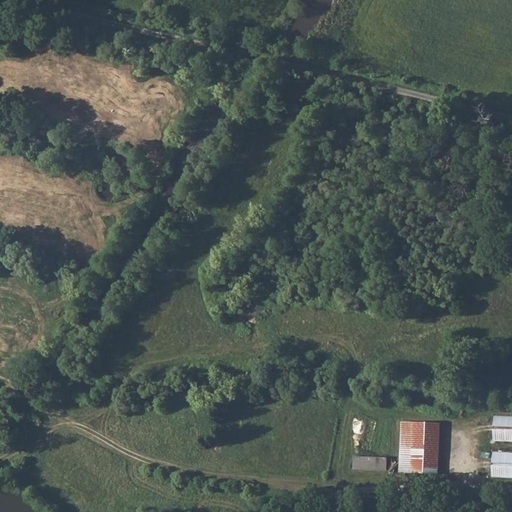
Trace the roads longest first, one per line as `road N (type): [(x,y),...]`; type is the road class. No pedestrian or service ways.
road 1 (track): [(511,121),(0,3)]
road 2 (unclassified): [(511,494),(494,487),(348,492),(280,511)]
